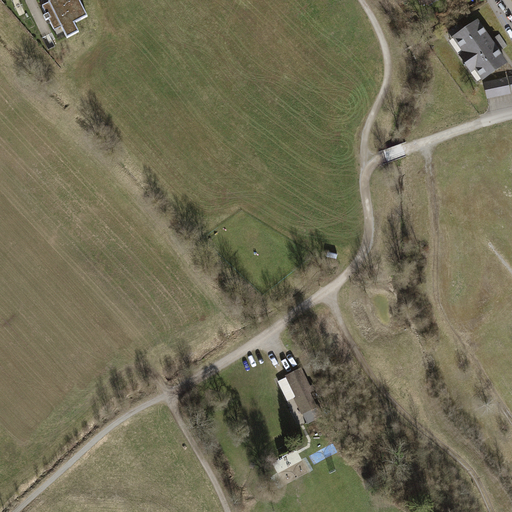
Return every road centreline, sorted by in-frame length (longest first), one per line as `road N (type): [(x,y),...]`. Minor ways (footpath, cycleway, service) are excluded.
road 1 (track): [(364,163),(369,235),(356,262),(267,334),(167,396)]
road 2 (track): [(422,143),(440,309),(511,419)]
road 3 (track): [(326,291),(378,385),(469,468),(491,511)]
road 4 (track): [(167,396),(111,426),(15,511)]
road 5 (track): [(364,163),(388,64),(362,0)]
road 6 (residential): [(511,114),(364,163)]
road 7 (track): [(227,511),(167,396)]
